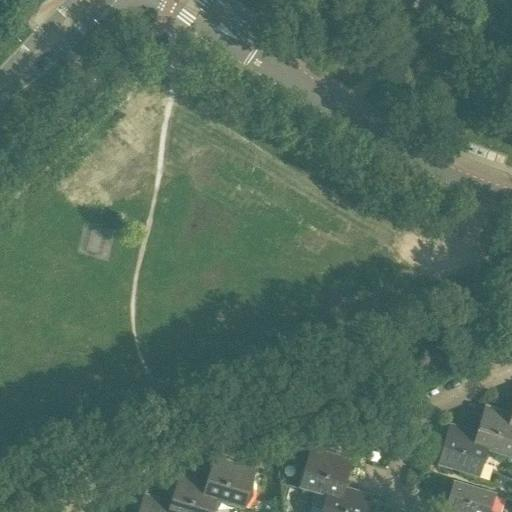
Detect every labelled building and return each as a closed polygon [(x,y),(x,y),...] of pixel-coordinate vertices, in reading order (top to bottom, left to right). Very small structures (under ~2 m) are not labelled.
[(511,459),(511,429),(509,429),(511,419),(511,414),(486,407),(478,434),(474,447),(486,451),(485,451),(511,459)] [(477,479),(485,451),(486,451),(474,447),(478,434),(450,426),(438,467),(477,479)] [(195,454),(219,454),(219,440),(194,440),(195,454)] [(301,445),(297,457),(309,461),(313,449),(301,445)] [(343,488),(345,481),(351,461),(313,449),(309,461),(300,492),(327,500),(327,499),(338,503),(343,487),(343,488)] [(248,510),(255,499),(255,486),(251,484),(255,469),(216,458),(208,484),(209,484),(204,499),(216,503),(243,511),(244,509),(248,510)] [(213,511),(216,503),(204,499),(209,484),(208,484),(180,476),(173,503),(170,511),(213,511)] [(488,511),(493,497),(454,484),(445,511),(488,511)] [(365,511),(370,496),(343,488),(343,487),(338,503),(327,499),(327,500),(322,511),(365,511)] [(170,511),(173,503),(145,495),(140,511),(170,511)]
